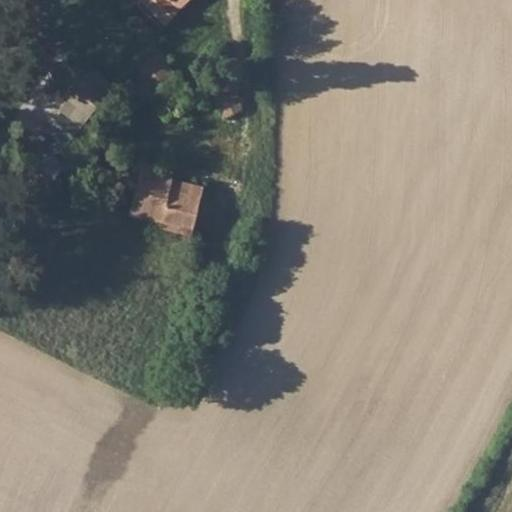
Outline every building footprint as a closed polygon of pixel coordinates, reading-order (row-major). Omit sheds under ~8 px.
[(175,15),(159,0),(137,0),(160,28),(175,15)] [(159,0),(175,15),(190,0),(159,0)] [(149,51),(126,77),(145,93),(169,68),(164,64),(149,51)] [(82,78),(56,125),(80,138),(106,92),(82,78)] [(227,88),(213,97),(231,121),(242,113),(227,88)] [(144,171),(135,217),(166,223),(165,229),(197,236),(204,195),(173,189),(175,178),(144,171)]
